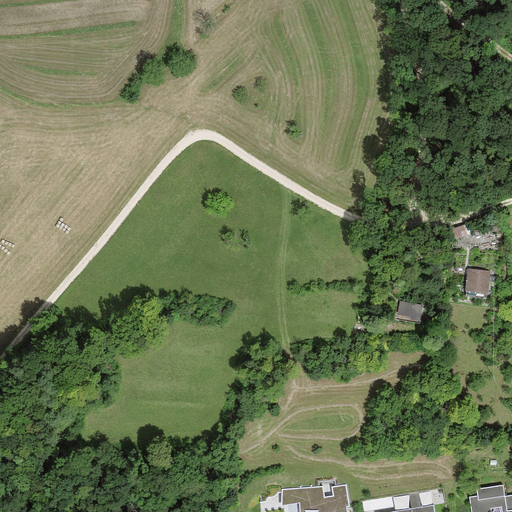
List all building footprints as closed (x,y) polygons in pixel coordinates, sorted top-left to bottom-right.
[(468,223),(453,229),(457,239),(472,233),(468,223)] [(467,274),(465,291),(467,291),(466,296),(485,299),(486,294),(487,294),(490,271),(468,268),(467,274)] [(423,304),(400,301),(398,314),(411,316),(411,319),(420,320),(423,304)] [(347,511),(347,507),(350,506),(346,484),(332,487),(333,496),(324,497),(323,486),(283,489),(283,493),(278,493),(277,494),(275,496),(274,497),(272,497),(270,497),(268,498),(267,500),(266,502),(261,502),(261,511),(347,511)] [(472,511),(511,511),(511,495),(505,497),(503,485),(477,489),(478,495),(470,497),(472,511)]
